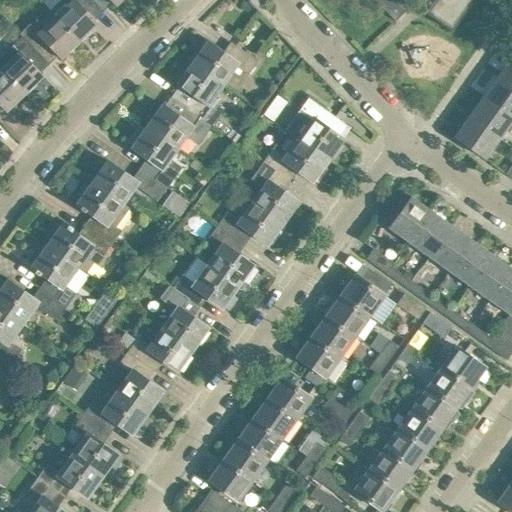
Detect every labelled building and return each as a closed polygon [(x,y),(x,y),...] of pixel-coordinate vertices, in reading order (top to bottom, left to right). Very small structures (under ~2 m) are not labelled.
[(92,16),(100,8),(92,0),(61,0),(67,5),(55,16),(79,40),(97,22),(92,16)] [(109,0),(115,6),(120,0),(92,0),(100,8),(108,0),(109,0)] [(60,58),(79,40),(55,16),(45,26),(36,17),(19,33),(22,37),(46,61),(55,53),(60,58)] [(37,69),(46,61),(22,37),(0,57),(0,68),(1,69),(24,93),(43,75),(37,69)] [(207,41),(192,62),(222,83),(234,66),(247,75),(257,61),(236,45),(228,56),(207,41)] [(511,55),(497,75),(511,85),(511,55)] [(214,95),(222,83),(192,62),(190,66),(184,62),(173,78),(178,82),(176,84),(192,95),(185,105),(211,124),(223,108),(214,95)] [(0,105),(5,111),(24,93),(1,69),(0,69),(0,105)] [(511,85),(497,75),(483,96),(511,116),(511,85)] [(511,122),(511,116),(483,96),(468,116),(500,139),(511,122)] [(309,98),(299,112),(310,120),(297,138),(328,160),(344,138),(323,124),(331,113),(309,98)] [(211,124),(185,105),(184,106),(189,110),(183,119),(162,104),(161,106),(156,102),(144,118),(149,122),(147,126),(177,147),(185,136),(197,144),(211,124)] [(500,139),(468,116),(453,136),(485,159),(500,139)] [(177,147),(147,126),(144,129),(139,126),(127,142),(133,145),(131,148),(152,162),(145,171),(140,168),(166,187),(182,166),(170,157),(177,147)] [(328,160),(297,138),(285,130),(263,161),(290,181),(291,180),(285,176),(292,167),(313,182),(328,160)] [(107,160),(92,181),(123,203),(136,185),(157,200),(166,187),(140,168),(139,169),(144,173),(138,182),(107,160)] [(290,181),(263,161),(250,179),(262,187),(252,201),(283,223),(299,202),(278,187),(284,178),(290,181)] [(123,203),(92,181),(89,185),(84,182),(73,198),(78,201),(76,204),(81,207),(79,209),(84,212),(85,210),(97,218),(90,227),(85,224),(112,244),(122,230),(117,227),(130,208),(123,203)] [(409,243),(432,211),(411,196),(388,228),(409,243)] [(268,245),(283,223),(252,201),(239,219),(228,211),(218,225),(245,244),(245,243),(240,239),(247,231),(268,245)] [(429,257),(452,225),(432,211),(409,243),(429,257)] [(49,241),(47,245),(78,268),(86,274),(93,263),(96,266),(112,244),(85,224),(84,225),(89,229),(83,238),(71,229),(73,228),(68,224),(67,226),(62,223),(61,225),(56,221),(44,238),(49,241)] [(252,267),(254,265),(233,250),(239,241),(244,244),(245,244),(218,225),(209,238),(220,246),(207,264),(238,286),(241,283),(246,286),(257,270),(252,267)] [(449,271),(472,240),(452,225),(429,257),(449,271)] [(469,286),(492,254),(472,240),(449,271),(469,286)] [(78,268),(47,245),(31,267),(35,270),(34,272),(39,275),(40,273),(52,282),(45,291),(40,287),(40,288),(67,307),(77,292),(66,284),(78,268)] [(374,248),(366,259),(387,274),(394,263),(374,248)] [(490,301),(511,269),(511,268),(492,254),(469,286),(490,301)] [(395,263),(394,263),(387,274),(407,288),(412,280),(392,266),(395,263)] [(222,308),(238,286),(207,264),(194,282),(182,274),(173,288),(200,307),(200,306),(195,302),(202,294),(222,308)] [(511,269),(490,301),(509,314),(510,315),(511,312),(511,269)] [(386,295),(372,285),(356,274),(341,295),(371,316),(386,295)] [(379,276),(372,285),(386,295),(393,286),(379,276)] [(7,279),(6,281),(1,278),(0,278),(0,305),(23,322),(36,304),(58,319),(67,307),(40,288),(39,288),(44,292),(38,301),(7,279)] [(432,295),(412,280),(407,288),(427,302),(432,295)] [(193,317),(200,307),(173,288),(169,285),(160,298),(175,308),(162,327),(193,349),(209,328),(193,317)] [(107,289),(84,319),(96,328),(118,299),(107,289)] [(426,309),(404,294),(397,304),(418,320),(426,309)] [(371,316),(341,295),(326,315),(356,337),(371,316)] [(452,309),(432,295),(427,302),(447,317),(452,309)] [(23,322),(0,305),(0,353),(13,363),(22,349),(10,341),(23,322)] [(472,324),(452,309),(447,317),(467,331),(472,324)] [(445,338),(452,328),(430,312),(422,323),(445,338)] [(356,337),(326,315),(311,336),(341,358),(356,337)] [(511,319),(508,317),(501,326),(511,334),(511,319)] [(492,338),(472,324),(467,331),(487,346),(492,338)] [(511,334),(501,326),(494,336),(511,348),(511,334)] [(138,337),(128,351),(155,370),(162,360),(177,371),(193,349),(162,327),(149,345),(138,337)] [(341,358),(311,336),(296,357),(312,368),(305,378),(319,388),(341,358)] [(511,352),(511,348),(494,336),(492,338),(487,346),(507,360),(511,352)] [(388,339),(378,353),(388,360),(398,345),(388,339)] [(416,349),(407,342),(397,356),(406,363),(416,349)] [(456,346),(442,367),(471,387),(485,367),(456,346)] [(154,371),(155,370),(128,351),(119,364),(130,372),(117,390),(148,412),(163,391),(143,376),(149,367),(154,371)] [(0,373),(3,376),(13,363),(0,353),(0,373)] [(377,374),(388,360),(378,353),(368,367),(377,374)] [(470,389),(471,387),(442,367),(427,387),(456,408),(461,400),(467,403),(474,393),(470,389)] [(388,369),(378,384),(387,390),(397,376),(388,369)] [(282,376),(267,397),(297,418),(311,397),(282,376)] [(25,391),(39,400),(46,390),(32,381),(25,391)] [(377,404),(387,390),(378,384),(368,398),(377,404)] [(338,386),(331,396),(352,412),(359,402),(338,386)] [(455,409),(456,408),(427,387),(412,408),(441,429),(447,421),(452,423),(459,414),(455,409)] [(150,420),(145,416),(148,412),(117,390),(104,409),(92,400),(83,414),(110,433),(110,432),(105,429),(112,420),(132,434),(134,432),(139,436),(150,420)] [(352,412),(331,396),(324,406),(345,422),(352,412)] [(297,418),(267,397),(253,418),(282,439),(297,418)] [(426,449),(441,429),(412,408),(397,428),(426,449)] [(359,411),(348,425),(358,432),(368,417),(359,411)] [(109,434),(110,433),(83,414),(74,426),(86,435),(72,453),(103,475),(105,472),(110,476),(122,460),(117,456),(118,454),(98,439),(104,430),(109,434)] [(282,439),(253,418),(238,438),(267,459),(282,439)] [(348,446),(358,432),(348,425),(338,439),(348,446)] [(412,470),(426,449),(397,428),(383,449),(412,470)] [(267,459),(238,438),(223,459),(252,480),(267,459)] [(316,442),(306,456),(315,462),(325,448),(316,442)] [(397,491),(412,470),(383,449),(368,470),(397,491)] [(103,475),(72,453),(59,472),(47,463),(37,477),(65,496),(65,495),(60,492),(67,483),(87,497),(103,475)] [(5,456),(0,463),(15,473),(19,466),(5,456)] [(304,477),(315,462),(306,456),(295,470),(304,477)] [(252,480),(223,459),(208,480),(237,501),(252,480)] [(313,477),(333,491),(341,481),(320,466),(313,477)] [(382,511),(397,491),(368,470),(353,490),(382,511)] [(64,497),(65,496),(37,477),(28,490),(40,498),(30,511),(66,511),(53,502),(59,493),(64,497)] [(511,480),(498,501),(511,511),(511,480)] [(286,483),(276,497),(285,504),(295,490),(286,483)] [(308,496),(323,506),(329,497),(315,487),(308,496)] [(202,511),(211,511),(223,497),(212,489),(198,509),(202,511)] [(224,511),(231,503),(223,497),(211,511),(224,511)] [(266,511),(279,511),(285,504),(276,497),(266,511)] [(340,511),(344,507),(329,497),(323,506),(330,511),(340,511)] [(238,511),(241,510),(231,503),(224,511),(238,511)]
